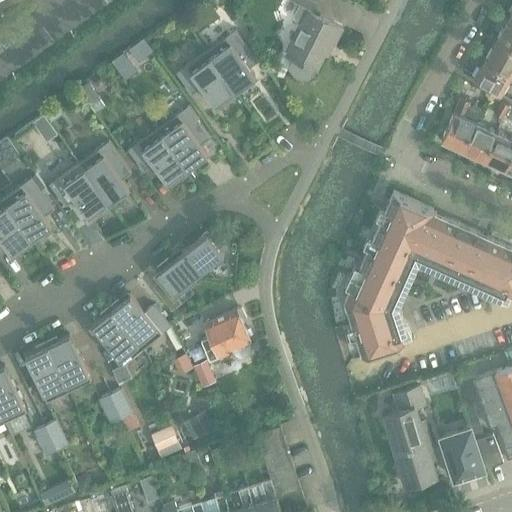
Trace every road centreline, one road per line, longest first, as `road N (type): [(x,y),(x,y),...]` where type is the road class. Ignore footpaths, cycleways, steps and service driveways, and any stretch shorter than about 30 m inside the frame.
road 1 (residential): [(511,207),(400,157),(488,0)]
road 2 (residential): [(328,511),(269,307),(277,235)]
road 3 (residential): [(0,335),(235,196)]
road 4 (residential): [(315,165),(404,0)]
